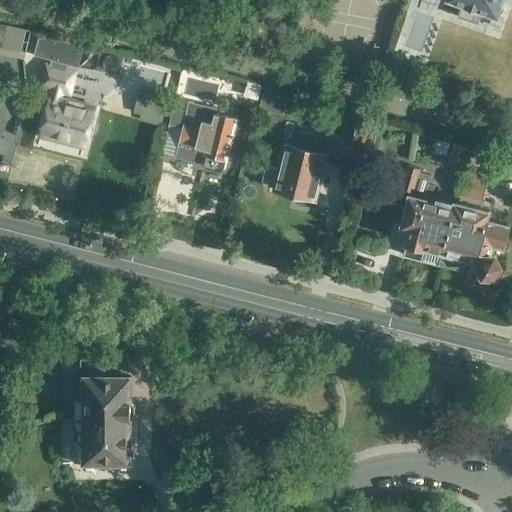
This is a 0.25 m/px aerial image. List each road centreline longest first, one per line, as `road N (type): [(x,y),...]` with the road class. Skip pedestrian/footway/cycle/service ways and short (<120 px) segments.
road 1 (primary): [(511,366),(0,236)]
road 2 (unknown): [(24,0),(511,123)]
road 3 (residential): [(258,511),(388,469),(511,470)]
